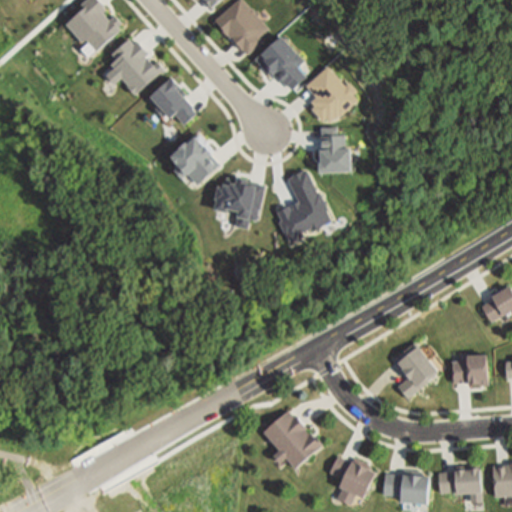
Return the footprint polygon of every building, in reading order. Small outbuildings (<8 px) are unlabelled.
[(511,290),(511,316),(506,320),(506,319),(495,325),(484,307),(495,301),(495,300),(492,295),(502,289),(505,293),(511,289),(511,290)] [(441,375),(408,400),(406,397),(399,387),(409,380),(404,373),(402,371),(396,362),(394,360),(417,343),(418,345),(439,372),(441,375)] [(487,357),(490,387),(471,388),(470,384),(455,385),(454,363),(469,362),(468,359),(487,357)] [(323,447),(296,472),(288,463),(280,470),(273,462),(281,455),(263,435),(290,410),(323,447)] [(366,501),(365,503),(340,492),(341,490),(345,480),(331,473),(337,460),(338,457),(353,463),(352,464),(377,476),(376,478),(366,501)] [(511,463),(511,499),(495,500),(493,468),(509,467),(509,464),(511,463)] [(480,472),(482,499),(457,500),(456,494),(439,495),(438,474),(455,473),(455,469),(480,467),(480,472)] [(430,480),(427,510),(401,508),(401,500),(383,499),(385,476),(403,477),(430,480)]
